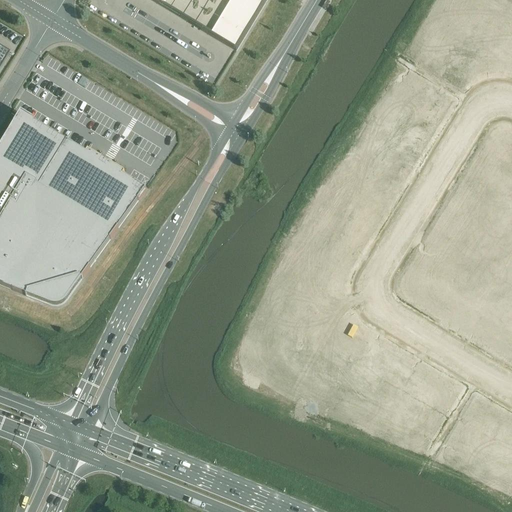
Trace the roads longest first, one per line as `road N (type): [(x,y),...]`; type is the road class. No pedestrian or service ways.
road 1 (tertiary): [(87,430),(243,136)]
road 2 (tertiary): [(225,136),(119,319),(70,423)]
road 3 (primary): [(293,511),(87,430)]
road 4 (primary): [(78,452),(228,511)]
road 5 (unclassified): [(52,20),(169,92)]
